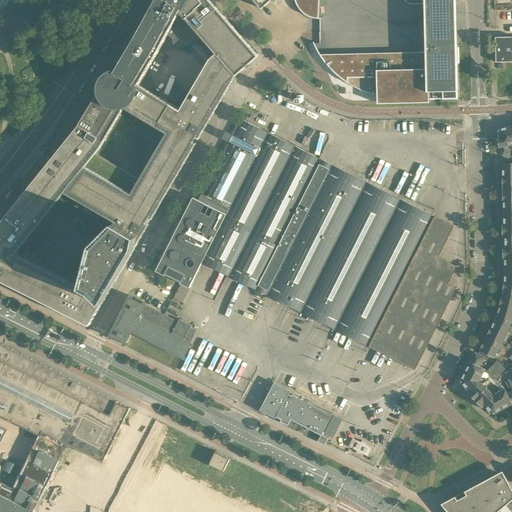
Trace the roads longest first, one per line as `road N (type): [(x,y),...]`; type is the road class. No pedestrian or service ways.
road 1 (secondary): [(374,494),(89,350)]
road 2 (secondary): [(83,361),(359,502)]
road 3 (residential): [(89,350),(241,83)]
road 4 (primary): [(0,171),(117,0)]
road 5 (residential): [(427,395),(476,302),(480,242)]
road 6 (residential): [(480,242),(478,110)]
